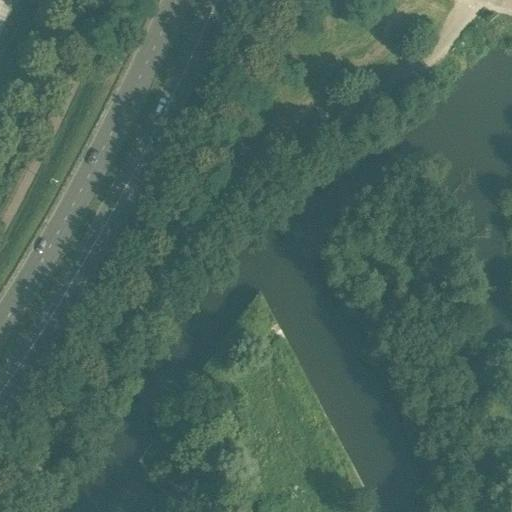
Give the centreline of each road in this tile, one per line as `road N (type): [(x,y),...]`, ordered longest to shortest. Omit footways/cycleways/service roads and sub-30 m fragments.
road 1 (primary): [(0,388),(142,154),(217,0)]
road 2 (primary): [(176,0),(109,140),(0,327)]
road 3 (track): [(77,0),(0,168)]
